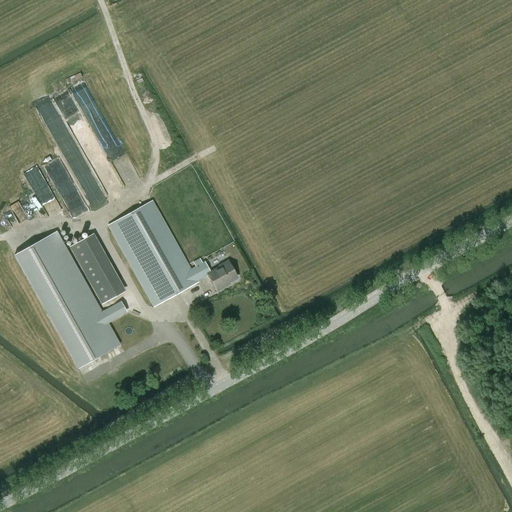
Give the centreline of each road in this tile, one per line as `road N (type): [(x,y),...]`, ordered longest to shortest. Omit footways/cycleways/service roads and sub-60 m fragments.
road 1 (tertiary): [(0,502),(511,219)]
road 2 (track): [(511,481),(456,374),(448,309),(425,268)]
